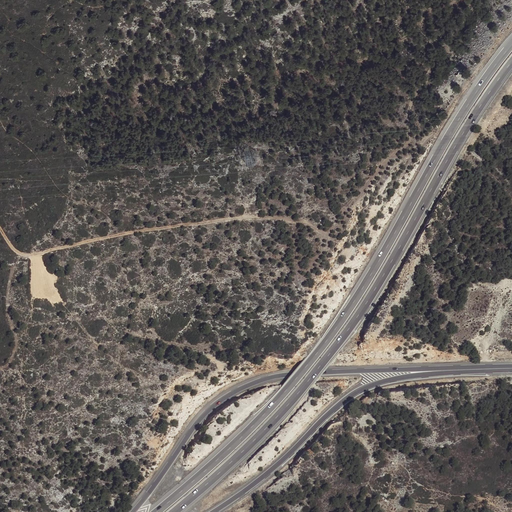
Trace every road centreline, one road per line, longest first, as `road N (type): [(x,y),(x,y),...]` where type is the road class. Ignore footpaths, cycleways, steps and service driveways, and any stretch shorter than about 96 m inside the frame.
road 1 (trunk): [(511,42),(453,126),(333,333),(252,427),(156,511)]
road 2 (trunk): [(172,511),(273,421),(326,359),(511,61)]
road 3 (trunk): [(466,366),(255,381),(205,413),(133,511)]
road 4 (trunk): [(213,511),(363,387),(466,371)]
